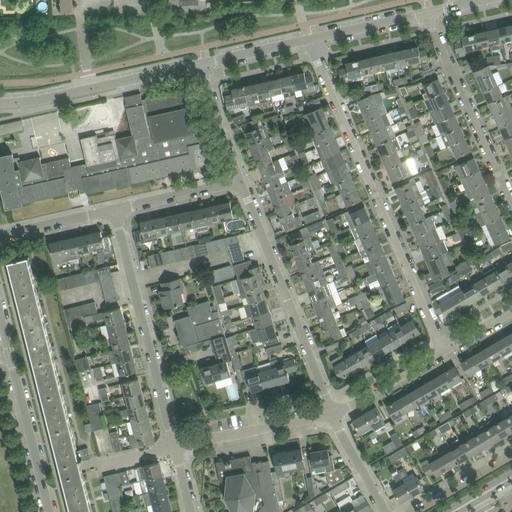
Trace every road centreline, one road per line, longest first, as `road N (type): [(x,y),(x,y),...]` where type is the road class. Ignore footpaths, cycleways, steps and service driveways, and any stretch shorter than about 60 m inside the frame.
road 1 (residential): [(446,349),(310,39)]
road 2 (residential): [(332,413),(240,181)]
road 3 (residential): [(173,450),(113,209)]
road 4 (residential): [(511,209),(429,13)]
road 5 (residential): [(0,103),(202,64)]
road 6 (residential): [(48,511),(0,316)]
road 7 (residential): [(173,450),(332,413)]
road 8 (residential): [(332,413),(446,349)]
road 9 (residential): [(113,209),(240,181)]
road 10 (residential): [(240,181),(202,64)]
road 11 (residential): [(310,39),(429,13)]
